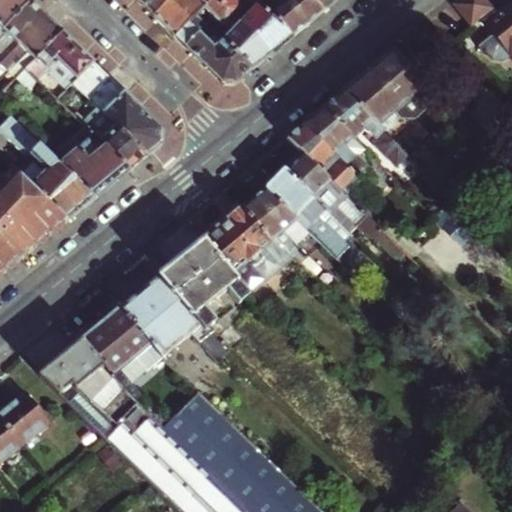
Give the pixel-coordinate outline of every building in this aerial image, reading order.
[(0,36),(6,30),(32,3),(28,0),(2,0),(0,3),(0,36)] [(140,0),(150,9),(158,0),(140,0)] [(185,16),(193,9),(200,1),(201,0),(158,0),(150,9),(172,30),(185,16)] [(269,46),(220,0),(201,0),(200,1),(219,19),(229,20),(233,23),(219,34),(249,62),(269,46)] [(289,30),(260,2),(249,11),(245,3),(242,0),(220,0),(269,46),(289,30)] [(289,30),(319,5),(313,0),(257,0),(260,2),(289,30)] [(487,0),(465,0),(457,7),(475,29),(484,22),(496,36),(482,47),(487,54),(501,60),(511,57),(511,8),(501,17),(487,0)] [(0,67),(20,46),(47,18),(32,3),(6,30),(13,37),(0,50),(0,67)] [(249,62),(219,34),(218,33),(193,9),(185,16),(172,30),(219,76),(233,75),(249,62)] [(16,82),(26,72),(63,33),(47,18),(20,46),(29,55),(10,76),(16,82)] [(0,50),(13,37),(6,30),(0,36),(0,50)] [(26,72),(46,91),(49,88),(42,81),(48,75),(66,93),(72,86),(94,64),(63,33),(26,72)] [(400,54),(349,96),(386,132),(406,113),(412,120),(428,105),(421,98),(433,86),(400,54)] [(72,86),(102,116),(146,158),(161,146),(162,130),(110,79),(94,64),(72,86)] [(349,96),(328,113),(359,144),(372,130),(385,146),(408,167),(417,176),(424,169),(386,132),(349,96)] [(468,120),(444,97),(438,103),(453,119),(445,126),(453,135),(468,120)] [(73,117),(83,127),(129,172),(146,158),(102,116),(96,123),(81,109),(73,117)] [(359,144),(328,113),(309,128),(364,183),(375,193),(385,184),(364,162),(357,163),(348,154),(359,144)] [(36,161),(20,177),(67,222),(95,200),(52,159),(11,119),(0,130),(0,133),(25,157),(31,157),(36,161)] [(52,159),(95,200),(129,172),(83,127),(52,159)] [(293,142),(309,157),(350,197),(364,183),(309,128),(293,142)] [(350,197),(309,157),(290,175),(336,221),(344,213),(364,233),(368,229),(375,222),(350,197)] [(0,277),(6,273),(67,222),(20,177),(11,169),(0,180),(0,277)] [(271,193),(302,223),(317,238),(335,256),(353,238),(336,221),(290,175),(271,193)] [(271,193),(246,214),(276,248),(280,244),(293,257),(324,288),(331,281),(303,252),(288,237),(302,223),(271,193)] [(465,210),(458,202),(440,220),(448,227),(465,210)] [(224,232),(207,246),(250,296),(265,283),(257,274),(266,267),(261,261),(270,254),(282,267),(293,257),(280,244),(276,248),(246,214),(242,209),(220,227),(224,232)] [(465,210),(448,227),(466,245),(484,228),(465,210)] [(288,237),(303,252),(317,238),(302,223),(288,237)] [(207,246),(164,281),(208,334),(213,339),(221,333),(214,320),(208,313),(231,294),(236,300),(241,307),(248,301),(252,307),(256,304),(250,296),(207,246)] [(164,281),(125,313),(156,348),(166,359),(171,365),(200,342),(225,371),(236,361),(233,359),(219,345),(213,339),(208,334),(164,281)] [(214,320),(236,300),(231,294),(208,313),(214,320)] [(269,316),(260,309),(250,317),(258,326),(269,316)] [(137,389),(134,385),(124,373),(156,348),(125,313),(110,325),(105,319),(81,340),(85,345),(144,410),(155,401),(146,390),(137,389)] [(232,332),(219,345),(233,359),(246,346),(232,332)] [(43,380),(105,438),(152,481),(184,511),(318,511),(204,397),(180,418),(164,432),(144,410),(85,345),(43,380)] [(124,373),(134,385),(166,359),(156,348),(124,373)] [(29,391),(0,415),(25,445),(54,421),(29,391)] [(160,397),(155,401),(144,410),(164,432),(180,418),(160,397)] [(0,415),(0,465),(25,445),(0,415)] [(452,511),(473,511),(463,501),(452,511)]
